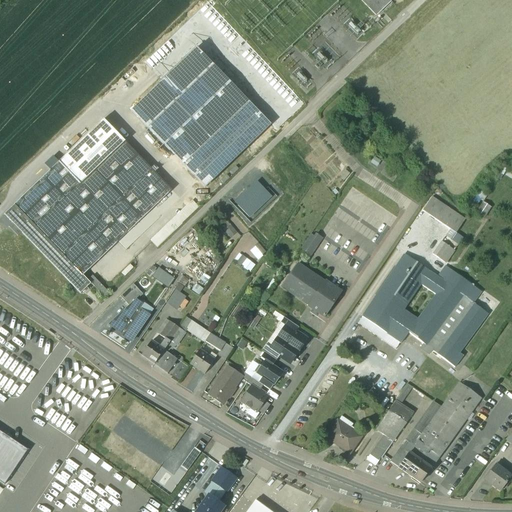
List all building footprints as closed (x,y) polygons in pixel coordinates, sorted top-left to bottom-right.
[(360,0),(375,16),(390,2),(388,0),(360,0)] [(196,49),(131,112),(184,167),(249,104),(196,49)] [(249,104),(184,167),(205,188),(270,126),(249,104)] [(103,120),(4,215),(80,294),(90,284),(83,276),(171,191),(103,120)] [(235,203),(250,219),(272,198),(256,182),(235,203)] [(464,221),(431,199),(422,212),(455,234),(464,221)] [(192,201),(150,241),(157,248),(199,208),(192,201)] [(482,202),(476,213),(484,218),(491,207),(482,202)] [(232,238),(237,231),(231,227),(226,233),(232,238)] [(315,238),(310,235),(307,239),(317,246),(322,239),(317,236),(315,238)] [(317,246),(307,239),(300,250),(310,257),(317,246)] [(441,243),(432,255),(438,259),(447,247),(441,243)] [(258,244),(250,251),(258,260),(266,252),(258,244)] [(445,264),(453,252),(447,247),(438,259),(445,264)] [(235,260),(250,272),(255,266),(240,253),(235,260)] [(446,268),(438,279),(404,256),(362,318),(400,344),(408,333),(424,345),(422,348),(430,354),(432,351),(458,371),(495,321),(473,304),(480,294),(452,273),(453,272),(446,268)] [(324,283),(298,264),(282,288),(308,306),(308,307),(324,318),(341,293),(325,282),(324,283)] [(169,287),(174,277),(157,269),(152,279),(169,287)] [(177,299),(171,307),(176,310),(181,302),(177,299)] [(135,301),(109,326),(120,333),(122,331),(125,334),(123,337),(131,342),(149,317),(141,311),(140,312),(137,310),(140,305),(135,301)] [(190,321),(186,318),(179,329),(185,333),(186,330),(185,329),(190,321)] [(298,328),(284,318),(280,324),(285,327),(286,327),(295,333),(298,328)] [(165,320),(156,334),(165,339),(169,342),(179,329),(165,320)] [(295,333),(286,327),(285,327),(278,338),(298,352),(306,340),(295,333)] [(179,329),(169,342),(164,351),(166,352),(177,344),(185,333),(179,329)] [(224,344),(210,334),(205,342),(219,351),(224,344)] [(278,338),(270,349),(265,346),(261,351),(264,353),(276,361),(279,356),(290,363),(298,352),(278,338)] [(165,339),(159,347),(164,351),(169,342),(165,339)] [(159,347),(150,341),(141,356),(154,365),(164,351),(159,347)] [(200,350),(190,364),(204,374),(214,359),(200,350)] [(166,352),(164,351),(154,365),(167,373),(176,359),(166,352)] [(276,361),(264,353),(260,358),(264,361),(260,367),(259,366),(254,372),(256,374),(273,386),(274,386),(278,379),(279,379),(283,373),(272,366),(276,361)] [(227,368),(209,396),(223,405),(227,399),(228,398),(232,394),(231,392),(241,377),(227,368)] [(259,383),(250,378),(247,384),(251,387),(259,392),(263,386),(259,383)] [(273,386),(262,378),(259,383),(263,386),(269,390),(273,386)] [(480,399),(459,384),(452,393),(473,409),(480,399)] [(407,386),(397,398),(400,402),(411,389),(407,386)] [(259,392),(251,387),(241,402),(256,412),(267,397),(259,392)] [(422,435),(409,454),(430,469),(473,409),(452,393),(441,408),(422,435)] [(358,401),(349,394),(342,404),(351,411),(358,401)] [(415,430),(422,435),(441,408),(434,403),(415,430)] [(391,413),(405,424),(412,415),(398,405),(391,413)] [(391,413),(384,423),(387,425),(381,433),(384,436),(379,442),(387,448),(405,424),(391,413)] [(361,437),(337,422),(327,438),(350,453),(361,437)] [(415,430),(390,462),(398,468),(409,454),(422,435),(415,430)] [(27,450),(0,431),(0,482),(3,485),(27,450)] [(379,442),(369,455),(378,461),(387,449),(387,448),(379,442)] [(181,467),(187,471),(201,451),(195,447),(181,467)] [(409,454),(398,468),(419,483),(430,469),(409,454)] [(511,477),(495,465),(484,480),(487,482),(487,483),(500,492),(511,477)] [(236,479),(221,468),(211,482),(226,493),(236,479)] [(219,511),(223,507),(208,497),(196,511),(219,511)] [(270,511),(255,501),(247,511),(270,511)]
